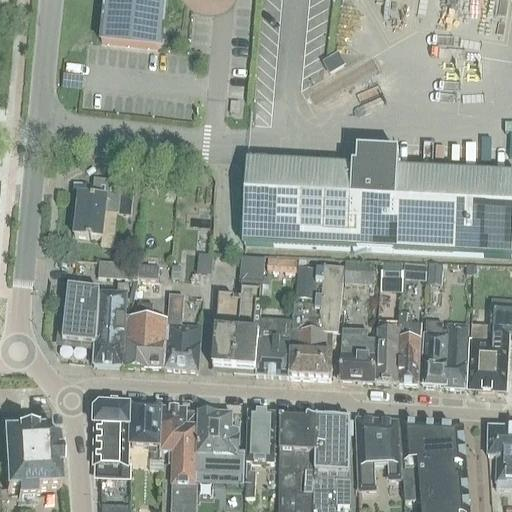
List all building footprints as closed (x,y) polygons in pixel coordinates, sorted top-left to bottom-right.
[(104,0),(100,48),(159,54),(165,0),(104,0)] [(345,68),(338,55),(322,65),(329,77),(345,68)] [(511,261),(511,177),(397,172),(397,157),(357,156),(357,169),(246,164),(242,247),(511,261)] [(116,217),(120,186),(94,184),(92,200),(78,199),(73,239),(102,242),(105,216),(116,217)] [(213,258),(198,257),(197,276),(211,277),(213,258)] [(240,261),(239,274),(263,276),(264,263),(240,261)] [(296,263),(267,262),(266,275),(296,277),(296,263)] [(137,282),(138,268),(99,265),(98,281),(137,284),(137,282)] [(373,267),(344,266),(343,288),(372,289),(373,267)] [(402,267),(382,267),(381,285),(401,286),(402,267)] [(426,268),(403,267),(402,282),(425,284),(426,268)] [(158,270),(138,268),(137,282),(157,284),(158,270)] [(170,268),(170,281),(180,281),(180,268),(170,268)] [(441,269),(427,268),(426,284),(440,285),(441,269)] [(290,336),(290,344),(288,382),(330,384),(332,339),(337,339),(343,274),(315,272),(314,274),(297,272),(294,307),(293,307),(290,336)] [(240,288),(239,301),(234,373),(255,375),(259,337),(261,303),(262,292),(263,279),(263,276),(239,274),(238,288),(240,288)] [(511,341),(511,275),(496,274),(493,312),(490,311),(490,320),(487,319),(487,330),(470,329),(467,394),(505,396),(509,341),(511,341)] [(120,371),(127,290),(118,289),(117,298),(99,297),(98,295),(68,291),(62,345),(94,348),(92,371),(120,371)] [(183,300),(170,299),(167,331),(164,374),(198,376),(201,333),(181,332),(183,300)] [(212,372),(234,373),(239,301),(218,299),(212,372)] [(125,371),(164,374),(167,331),(165,331),(166,323),(152,322),(153,308),(137,307),(136,322),(129,322),(125,371)] [(377,333),(377,343),(374,387),(374,388),(382,388),(389,388),(389,389),(396,389),(396,388),(399,317),(398,317),(397,334),(377,333)] [(399,317),(396,388),(417,390),(421,328),(406,328),(407,318),(399,317)] [(255,380),(288,382),(290,344),(288,344),(289,336),(290,324),(260,323),(259,337),(255,375),(255,380)] [(421,389),(444,390),(444,393),(463,394),(467,330),(446,329),(446,334),(442,334),(442,326),(425,325),(421,389)] [(338,385),(374,387),(377,343),(366,343),(367,335),(341,334),(338,385)] [(127,469),(128,436),(129,411),(117,410),(117,406),(111,406),(111,410),(98,410),(94,414),(93,435),(94,435),(93,472),(95,472),(95,483),(130,484),(130,469),(127,469)] [(159,455),(162,455),(162,454),(160,454),(161,413),(132,411),(132,412),(130,411),(130,410),(129,410),(130,449),(152,450),(152,463),(158,464),(159,455)] [(196,461),(196,459),(198,430),(198,416),(185,416),(186,414),(161,413),(160,454),(162,454),(162,455),(168,455),(168,468),(173,468),(170,511),(196,511),(197,489),(194,489),(196,461)] [(276,418),(276,416),(248,415),(244,501),(254,502),(255,474),(251,474),(251,466),(274,467),(276,418)] [(198,416),(198,430),(196,459),(220,460),(219,478),(236,478),(238,433),(231,433),(232,418),(198,416)] [(277,511),(313,511),(314,502),(319,503),(319,496),(304,495),(306,418),(305,419),(305,421),(284,421),(284,420),(279,419),(279,424),(280,424),(277,511)] [(308,418),(306,418),(304,495),(319,496),(319,503),(314,502),(313,511),(335,511),(336,510),(348,510),(348,484),(350,421),(313,421),(308,418)] [(354,421),(357,473),(357,495),(375,495),(374,471),(387,471),(388,484),(401,484),(403,484),(398,424),(354,421)] [(467,511),(462,431),(398,424),(403,484),(401,484),(403,507),(419,505),(419,511),(467,511)] [(486,431),(489,460),(497,460),(497,484),(503,484),(503,492),(511,492),(511,454),(510,454),(510,432),(488,431),(486,431)] [(60,492),(58,439),(58,437),(56,436),(55,435),(54,434),(5,436),(7,493),(17,493),(18,500),(35,499),(35,493),(60,492)]
